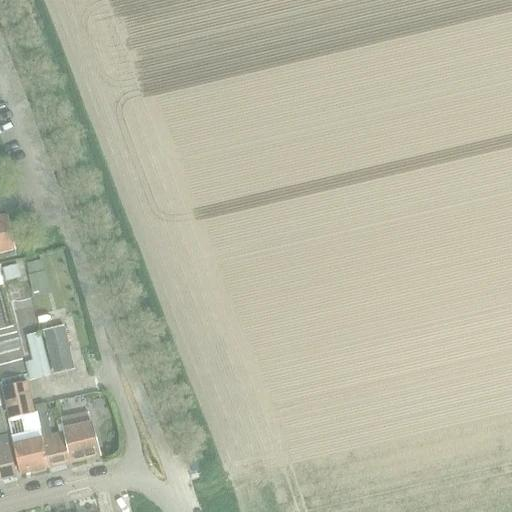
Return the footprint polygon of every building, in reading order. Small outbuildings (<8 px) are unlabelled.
[(0,253),(15,250),(7,215),(0,216),(0,253)] [(18,264),(2,267),(5,280),(21,276),(18,264)] [(45,274),(31,277),(40,313),(53,310),(45,274)] [(62,326),(41,331),(52,375),(73,370),(62,326)] [(46,359),(40,333),(27,336),(33,362),(46,359)] [(28,380),(1,387),(8,419),(36,412),(34,406),(28,380)] [(44,404),(34,406),(36,412),(37,417),(37,419),(47,417),(44,404)] [(61,420),(64,432),(72,463),(100,457),(89,413),(61,420)] [(22,443),(13,445),(20,475),(49,468),(37,419),(37,417),(24,420),(27,434),(28,441),(22,443)] [(47,417),(37,419),(49,468),(72,463),(64,432),(51,435),(47,417)] [(0,479),(16,475),(6,435),(0,436),(0,479)]
